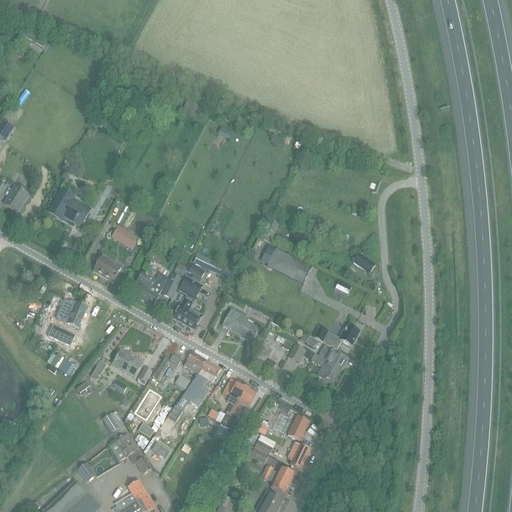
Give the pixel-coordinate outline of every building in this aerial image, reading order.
[(0,125),(0,144),(2,140),(5,142),(13,128),(2,122),(0,125)] [(4,206),(17,213),(28,195),(16,188),(4,206)] [(61,192),(53,205),(49,214),(57,218),(59,215),(63,218),(63,219),(81,229),(91,211),(83,207),(82,209),(72,203),(74,199),(61,192)] [(269,219),(262,234),(272,239),(279,224),(269,219)] [(118,228),(112,239),(125,246),(131,236),(118,228)] [(267,268),(276,272),(303,286),(312,268),(277,250),(267,268)] [(110,257),(118,261),(121,257),(113,252),(110,257)] [(195,264),(216,274),(225,279),(230,270),(199,255),(195,264)] [(353,264),(370,275),(375,267),(359,255),(353,264)] [(102,258),(99,265),(94,273),(113,284),(121,270),(102,258)] [(188,272),(202,280),(206,272),(192,265),(188,272)] [(175,275),(183,279),(187,270),(180,266),(175,275)] [(142,287),(136,296),(153,307),(159,298),(158,298),(163,291),(161,290),(167,282),(166,282),(162,280),(162,279),(161,278),(160,279),(159,277),(159,276),(155,282),(148,277),(146,275),(146,276),(144,275),(145,274),(144,274),(137,284),(142,287)] [(163,296),(171,301),(182,281),(173,276),(163,296)] [(194,332),(202,318),(189,311),(195,301),(195,302),(203,288),(186,279),(179,292),(187,297),(185,301),(184,301),(174,320),(194,332)] [(375,283),(367,285),(368,290),(374,293),(376,290),(375,283)] [(205,295),(212,298),(214,292),(207,289),(205,295)] [(64,302),(55,320),(61,323),(78,330),(87,310),(71,302),(70,304),(64,302)] [(237,318),(238,315),(232,312),(223,328),(252,344),(260,331),(237,318)] [(70,348),(75,337),(57,329),(53,327),(48,338),(70,348)] [(351,348),(360,333),(359,333),(349,328),(347,332),(344,331),(339,339),(320,329),(314,339),(336,351),(336,352),(342,343),(351,348)] [(306,345),(314,350),(318,343),(310,338),(306,345)] [(295,347),(293,350),(288,359),(299,365),(305,352),(295,347)] [(315,356),(314,356),(341,371),(346,361),(337,357),(323,349),(318,358),(315,356)] [(120,353),(115,362),(113,366),(135,379),(142,366),(120,353)] [(185,368),(199,376),(207,363),(193,354),(185,368)] [(341,371),(314,356),(311,362),(323,369),(318,378),(332,386),(341,371)] [(154,380),(158,382),(169,362),(178,367),(181,362),(173,357),(171,361),(166,358),(154,380)] [(57,370),(70,377),(76,368),(63,360),(57,370)] [(92,378),(98,381),(106,366),(100,362),(92,378)] [(189,391),(183,400),(198,410),(209,392),(206,391),(210,384),(213,386),(221,371),(207,363),(201,373),(199,376),(189,391)] [(138,379),(146,383),(151,374),(143,370),(138,379)] [(176,385),(186,391),(191,383),(181,377),(176,385)] [(232,382),(225,395),(229,398),(226,403),(231,406),(228,412),(233,415),(247,389),(238,384),(237,385),(232,382)] [(81,397),(91,390),(86,384),(77,391),(81,397)] [(247,389),(233,415),(231,419),(237,422),(243,411),(241,410),(244,405),(249,408),(257,394),(247,389)] [(175,409),(167,421),(175,426),(183,414),(176,410),(175,409)] [(284,423),(289,411),(284,409),(278,420),(284,423)] [(103,422),(115,441),(127,434),(115,414),(103,422)] [(220,426),(226,429),(231,419),(226,416),(220,426)] [(288,437),(300,443),(309,423),(297,417),(288,437)] [(231,419),(226,429),(238,436),(243,425),(237,422),(231,419)] [(128,435),(124,437),(116,443),(126,459),(129,458),(134,466),(137,465),(143,476),(151,471),(128,435)] [(194,452),(198,446),(191,442),(188,448),(194,452)] [(258,442),(254,450),(269,457),(272,450),(258,442)] [(290,467),(301,472),(310,452),(295,445),(288,460),(292,462),(290,467)] [(269,457),(254,450),(250,458),(264,465),(269,457)] [(283,464),(285,459),(275,455),(273,461),(283,464)] [(78,472),(88,484),(96,477),(86,465),(78,472)] [(267,468),(264,473),(290,486),(295,476),(280,469),(278,475),(273,472),(273,471),(267,468)] [(290,486),(264,473),(261,479),(267,482),(268,482),(273,484),(270,489),(285,496),(290,486)] [(112,511),(120,511),(147,496),(139,482),(127,490),(131,496),(114,507),(116,510),(112,511)] [(44,511),(96,511),(100,509),(76,483),(44,511)] [(207,499),(225,509),(231,511),(237,511),(241,506),(211,490),(207,499)] [(266,493),(255,511),(278,511),(284,503),(266,493)] [(147,496),(120,511),(137,511),(140,510),(141,511),(152,511),(156,510),(147,496)]
